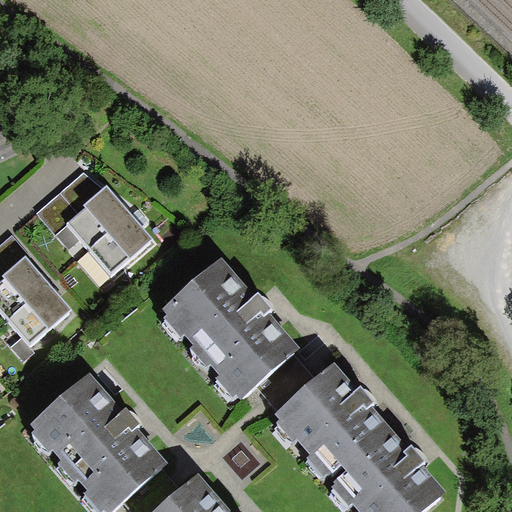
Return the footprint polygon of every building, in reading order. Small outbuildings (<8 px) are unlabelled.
[(149,241),(104,190),(66,223),(112,274),(149,241)] [(0,256),(0,271),(4,276),(30,253),(19,240),(0,256)] [(69,311),(27,259),(0,281),(0,312),(27,345),(69,311)] [(219,271),(165,318),(238,402),(292,356),(219,271)] [(331,379),(280,425),(359,511),(420,511),(438,496),(331,379)] [(88,388),(34,436),(102,511),(107,511),(158,467),(88,388)] [(169,511),(215,511),(195,489),(169,511)]
